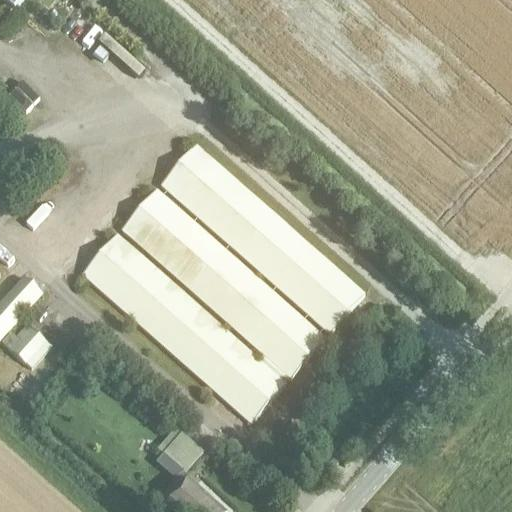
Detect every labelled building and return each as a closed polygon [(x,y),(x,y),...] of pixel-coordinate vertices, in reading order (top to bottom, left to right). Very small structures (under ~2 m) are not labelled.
[(0,0),(15,12),(25,0),(0,0)] [(25,113),(33,103),(15,88),(6,99),(25,113)] [(251,426),(365,296),(197,147),(81,276),(251,426)] [(0,344),(20,321),(2,304),(0,306),(0,344)] [(39,308),(31,317),(39,324),(47,315),(39,308)] [(26,367),(47,343),(28,327),(16,340),(10,336),(1,346),(26,367)] [(185,476),(203,455),(181,435),(163,457),(185,476)] [(292,457),(287,462),(293,468),(298,463),(292,457)] [(333,470),(338,464),(333,459),(328,465),(333,470)] [(169,511),(222,511),(190,481),(165,508),(169,511)]
